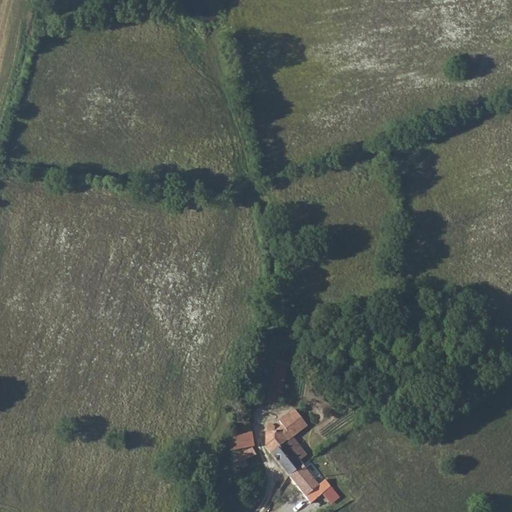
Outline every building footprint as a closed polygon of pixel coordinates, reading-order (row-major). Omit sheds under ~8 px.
[(293,358),(279,356),(270,398),(283,400),(293,358)] [(287,425),(282,429),(305,456),(311,450),(296,435),(310,420),(296,405),(281,418),(287,425)] [(294,472),(308,459),(305,456),(282,429),(267,412),(262,417),(267,441),(294,472)] [(233,451),(252,446),(247,420),(234,423),(235,438),(227,440),(233,451)] [(235,454),(238,462),(245,458),(248,467),(258,464),(252,446),(233,451),(235,454)] [(325,480),(308,459),(294,472),(317,498),(332,487),(326,479),(325,480)] [(332,474),(326,479),(332,487),(337,481),(332,474)]
